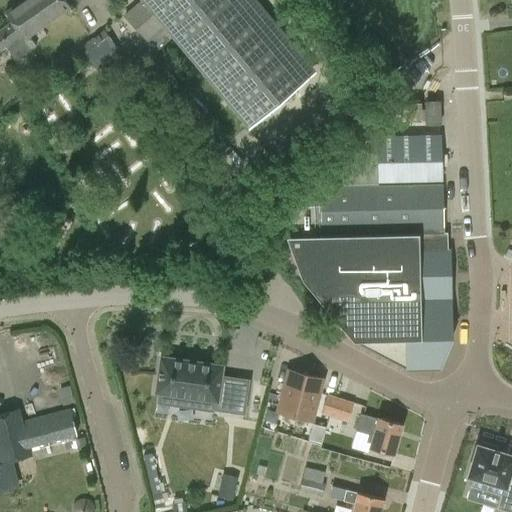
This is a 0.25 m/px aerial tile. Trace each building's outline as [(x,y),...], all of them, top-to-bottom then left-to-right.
[(36,45),(28,36),(70,6),(66,0),(21,0),(5,11),(12,22),(0,29),(0,49),(6,46),(16,60),(36,45)] [(139,0),(123,15),(147,41),(162,28),(248,130),(316,74),(254,0),(139,0)] [(67,80),(92,62),(97,70),(117,56),(100,31),(80,46),(81,47),(56,65),(67,80)] [(441,99),(425,100),(425,108),(425,124),(440,124),(441,124),(441,99)] [(322,184),(321,184),(322,229),(322,234),(345,233),(390,232),(403,232),(442,231),(443,231),(443,230),(442,182),(441,182),(441,180),(442,180),(441,134),(440,124),(425,124),(425,108),(421,108),(421,101),(400,102),(400,107),(370,136),(354,150),(322,170),(322,172),(322,184)] [(321,204),(284,205),(285,235),(301,278),(352,339),(351,340),(406,368),(432,368),(432,339),(451,339),(451,337),(450,337),(448,232),(443,232),(321,235),(321,204)] [(244,412),(245,400),(229,397),(232,378),(221,376),(222,365),(160,356),(155,391),(215,400),(214,408),(244,412)] [(288,369),(277,411),(311,421),(323,378),(288,369)] [(321,413),(348,421),(354,401),(326,393),(321,413)] [(77,435),(70,407),(24,419),(22,419),(19,407),(0,412),(0,463),(33,455),(30,446),(77,435)] [(365,441),(370,443),(369,446),(394,453),(402,423),(360,412),(355,430),(367,434),(365,441)] [(477,445),(468,476),(473,478),(470,485),(501,495),(497,508),(509,511),(511,511),(511,510),(511,470),(511,471),(511,468),(511,459),(504,457),(505,453),(496,450),(497,446),(481,441),(480,446),(477,445)] [(151,453),(143,455),(156,507),(164,505),(161,492),(151,453)] [(298,490),(322,497),(326,482),(322,481),(325,471),(305,466),(298,490)] [(231,499),(236,477),(222,474),(217,496),(231,499)] [(355,503),(352,511),(379,511),(383,497),(333,485),(330,497),(355,503)] [(185,501),(172,504),(173,511),(178,511),(187,510),(185,501)]
